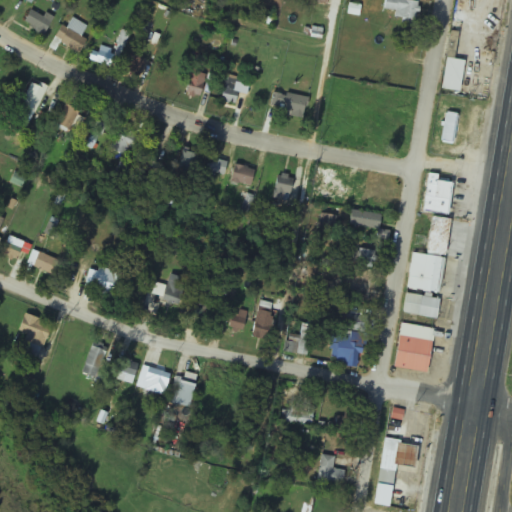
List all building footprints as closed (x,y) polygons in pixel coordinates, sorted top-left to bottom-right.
[(382,0),(381,10),(392,12),(391,17),(400,19),(399,25),(413,27),(418,3),(400,0),(382,0)] [(37,29),(45,33),(52,19),(44,14),(37,29)] [(62,27),(54,40),(77,56),(87,42),(79,37),(85,28),(72,19),(65,29),(62,27)] [(89,61),(109,68),(113,54),(93,48),(89,61)] [(457,93),(463,62),(445,58),(439,90),(457,93)] [(184,95),(198,100),(205,77),(191,72),(184,95)] [(243,82),(228,75),(218,100),(232,106),(243,82)] [(44,89),(30,84),(21,109),(36,114),(44,89)] [(301,120),(307,102),(274,91),(268,109),(301,120)] [(78,113),(65,106),(55,125),(68,132),(78,113)] [(454,116),(443,115),(440,142),(452,143),(454,116)] [(96,146),(108,124),(100,119),(87,141),(96,146)] [(137,151),(142,138),(119,129),(110,151),(125,157),(128,147),(137,151)] [(178,170),(194,173),(198,156),(182,153),(178,170)] [(201,170),(222,177),(227,165),(205,157),(201,170)] [(229,182),(249,187),(253,171),(234,166),(229,182)] [(294,179),(278,175),(271,197),(287,202),(294,179)] [(449,183),(426,180),(424,198),(447,201),(449,183)] [(345,205),(381,205),(381,186),(345,186),(345,205)] [(347,225),(376,231),(379,216),(350,210),(347,225)] [(333,235),(336,217),(320,215),(317,233),(333,235)] [(425,256),(410,254),(405,290),(439,294),(448,220),(430,217),(425,256)] [(174,259),(178,248),(169,245),(165,256),(174,259)] [(373,252),(358,250),(355,264),(371,267),(373,252)] [(84,286),(114,298),(123,277),(99,267),(97,273),(90,270),(84,286)] [(180,274),(165,275),(167,301),(182,300),(180,274)] [(369,300),(369,279),(347,279),(347,300),(369,300)] [(434,320),(438,300),(405,294),(401,314),(434,320)] [(216,300),(207,295),(197,315),(206,320),(216,300)] [(271,309),(252,312),(256,341),(275,338),(271,309)] [(243,332),(245,315),(218,313),(218,322),(227,323),(227,331),(243,332)] [(23,353),(36,359),(52,327),(24,314),(15,334),(29,341),(23,353)] [(337,330),(364,334),(366,318),(339,314),(337,330)] [(307,356),(310,327),(300,326),(299,340),(286,338),(285,354),(307,356)] [(358,336),(331,336),(331,365),(358,365),(358,336)] [(392,369),(425,375),(431,342),(398,337),(392,369)] [(96,380),(108,349),(92,343),(80,374),(96,380)] [(115,382),(134,380),(133,361),(114,362),(115,382)] [(136,387),(162,396),(169,375),(143,367),(136,387)] [(174,378),(167,403),(189,409),(198,377),(184,373),(181,380),(174,378)] [(312,425),(312,407),(284,407),(284,425),(312,425)] [(387,508),(394,466),(411,468),(414,446),(383,441),(372,506),(387,508)] [(332,470),(334,459),(321,456),(316,484),(340,489),(343,472),(332,470)]
